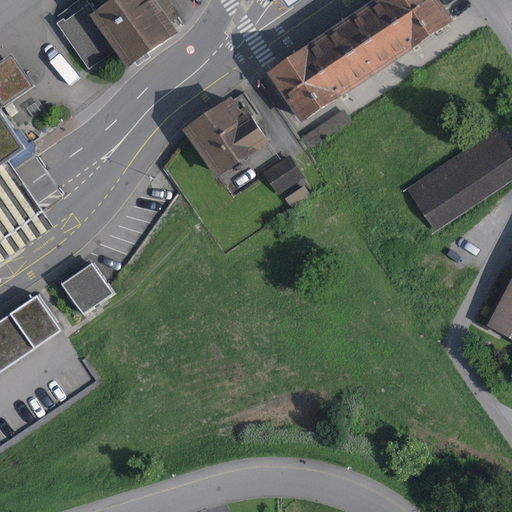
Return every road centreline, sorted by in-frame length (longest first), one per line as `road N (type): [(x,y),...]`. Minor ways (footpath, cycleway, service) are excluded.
road 1 (primary): [(223,38),(154,97),(107,152),(0,232)]
road 2 (residential): [(149,511),(263,479),(298,479),(384,511)]
road 3 (residential): [(511,421),(471,360),(466,335),(511,238)]
